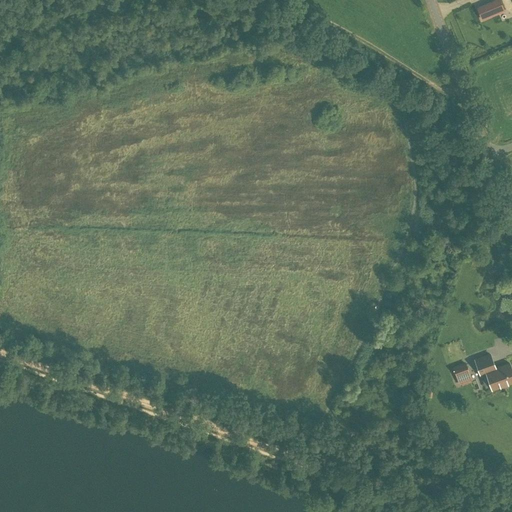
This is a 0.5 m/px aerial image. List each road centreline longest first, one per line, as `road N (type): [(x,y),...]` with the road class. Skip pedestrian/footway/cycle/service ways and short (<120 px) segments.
road 1 (track): [(297,458),(0,353)]
road 2 (tertiary): [(511,216),(431,0)]
road 3 (track): [(279,0),(415,80)]
road 4 (track): [(416,498),(297,458)]
